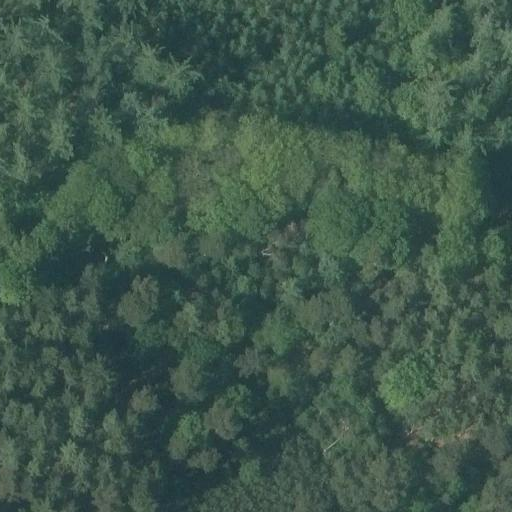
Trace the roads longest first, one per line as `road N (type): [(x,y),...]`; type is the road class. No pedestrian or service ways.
road 1 (track): [(0,305),(82,253),(178,215),(268,202),(474,233),(511,220)]
road 2 (unknown): [(0,355),(161,282),(213,270),(382,288),(511,273)]
